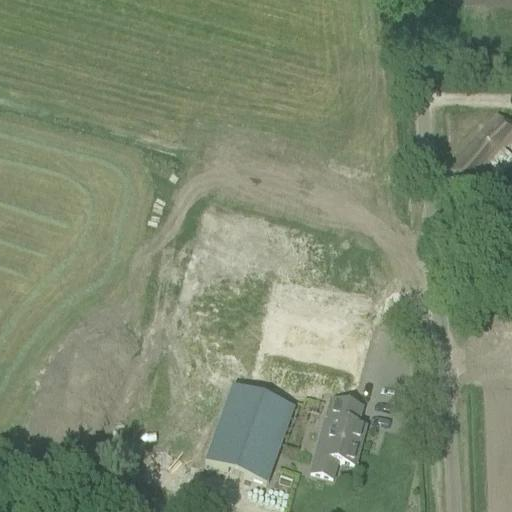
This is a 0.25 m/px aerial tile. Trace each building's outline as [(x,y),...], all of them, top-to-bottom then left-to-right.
[(443,174),(450,180),(466,195),(511,144),(511,133),(495,118),(443,174)] [(374,321),(202,275),(180,360),(351,406),(374,321)] [(214,398),(174,384),(173,384),(151,447),(192,462),(214,398)] [(230,390),(203,466),(265,488),(292,412),(230,390)] [(355,429),(360,412),(328,404),(325,417),(333,419),(322,460),(314,457),(309,477),(331,483),(336,465),(353,469),(363,431),(355,429)]
